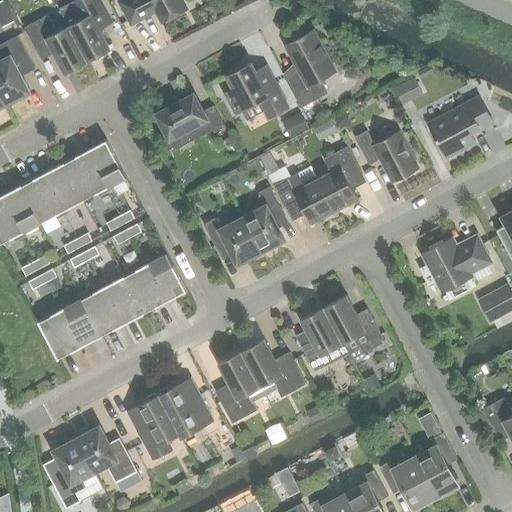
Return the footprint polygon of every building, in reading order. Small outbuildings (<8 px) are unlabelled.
[(63,17),(68,26),(87,61),(110,49),(95,21),(108,15),(100,0),(75,0),(72,2),(72,1),(71,2),(76,10),(63,17)] [(121,0),(119,2),(131,24),(150,13),(149,12),(154,9),(161,22),(186,8),(181,0),(121,0)] [(64,73),(87,61),(68,26),(56,32),(47,15),(24,27),(37,52),(49,45),(64,73)] [(319,79),(335,71),(313,30),(285,46),(299,72),(285,80),(300,108),(327,93),(319,79)] [(0,54),(3,59),(0,60),(0,93),(6,104),(30,91),(17,68),(31,61),(17,36),(0,44),(0,54)] [(227,76),(244,108),(259,100),(268,117),(287,107),(274,82),(263,88),(251,64),(227,76)] [(394,89),(402,103),(422,93),(415,79),(394,89)] [(193,94),(156,114),(169,139),(188,129),(193,139),(211,129),(213,133),(224,127),(213,106),(203,111),(193,94)] [(480,130),(493,123),(478,96),(428,123),(446,157),(475,142),(469,132),(478,127),(480,130)] [(290,118),(298,134),(309,128),(301,112),(293,117),(290,118)] [(346,126),(340,115),(335,118),(341,129),(346,126)] [(319,126),(325,137),(336,131),(331,120),(319,126)] [(366,131),(354,137),(369,165),(380,159),(392,181),(417,168),(398,132),(374,145),(366,131)] [(106,140),(83,152),(105,194),(111,190),(109,186),(126,177),(106,140)] [(329,169),(316,176),(335,212),(358,199),(346,178),(360,171),(347,146),(323,159),(329,169)] [(98,197),(105,194),(83,152),(62,163),(82,201),(96,193),(98,197)] [(259,157),(265,167),(275,162),(269,152),(259,157)] [(67,209),(82,201),(62,163),(40,175),(62,216),(69,213),(67,209)] [(335,212),(316,176),(310,166),(273,185),(286,210),(300,203),(312,224),(335,212)] [(40,175),(19,186),(39,224),(54,216),(56,220),(62,216),(40,175)] [(19,186),(0,195),(0,201),(20,239),(26,235),(24,231),(39,224),(19,186)] [(265,206),(243,218),(262,254),(269,250),(271,246),(283,239),(270,214),(281,209),(269,187),(258,193),(265,206)] [(14,242),(20,239),(0,201),(0,244),(12,238),(14,242)] [(118,217),(122,225),(134,218),(130,210),(118,217)] [(511,213),(504,217),(507,223),(496,230),(511,260),(511,259),(511,213)] [(118,217),(106,223),(110,231),(122,225),(118,217)] [(255,258),(262,254),(243,218),(221,230),(214,218),(203,224),(215,246),(225,241),(237,263),(250,256),(255,258)] [(130,238),(141,232),(137,223),(125,230),(130,238)] [(125,230),(113,236),(118,244),(130,238),(125,230)] [(75,239),(80,247),(92,241),(87,233),(75,239)] [(450,239),(424,253),(429,264),(421,269),(428,283),(437,279),(443,289),(449,286),(453,294),(466,287),(462,279),(469,276),(467,272),(488,261),(475,238),(461,246),(462,248),(454,252),(449,242),(451,241),(450,239)] [(75,239),(63,245),(68,253),(80,247),(75,239)] [(82,253),(86,261),(99,254),(95,246),(82,253)] [(74,267),(86,261),(82,253),(70,259),(74,267)] [(147,258),(141,261),(163,303),(186,291),(166,253),(149,262),(147,258)] [(37,270),(49,263),(45,255),(33,261),(37,270)] [(33,261),(21,268),(25,276),(37,270),(33,261)] [(137,269),(122,276),(142,314),(163,303),(141,261),(135,265),(137,269)] [(56,277),(52,268),(40,275),(44,283),(56,277)] [(44,283),(40,275),(28,281),(32,289),(44,283)] [(105,280),(99,284),(121,325),(142,314),(122,276),(107,284),(105,280)] [(511,310),(511,292),(507,283),(478,299),(490,322),(511,310)] [(79,294),(81,298),(101,336),(121,325),(99,284),(79,294)] [(351,360),(384,342),(369,313),(364,316),(356,314),(346,295),(323,307),(342,342),(347,352),(351,360)] [(79,348),(101,336),(81,298),(65,307),(63,303),(57,306),(79,348)] [(58,359),(79,348),(57,306),(50,310),(52,314),(38,321),(58,359)] [(347,352),(342,342),(323,307),(300,319),(308,334),(297,339),(313,369),(324,364),(347,352)] [(264,339),(241,351),(260,386),(272,380),(281,397),(306,384),(293,359),(279,366),(264,339)] [(248,393),(260,386),(241,351),(218,363),(233,391),(219,398),(232,423),(257,410),(248,393)] [(371,394),(380,390),(375,381),(366,385),(371,394)] [(180,383),(159,395),(179,434),(180,438),(202,426),(198,417),(208,412),(199,394),(189,400),(180,383)] [(167,440),(179,434),(159,395),(137,406),(150,430),(140,436),(152,459),(172,449),(167,440)] [(511,439),(511,412),(504,397),(482,409),(495,433),(506,428),(511,439)] [(99,426),(76,438),(94,472),(106,465),(115,482),(137,471),(123,446),(113,452),(99,426)] [(436,445),(414,457),(436,496),(438,495),(439,498),(456,489),(455,486),(457,485),(444,459),(445,459),(444,458),(453,454),(456,460),(457,459),(443,433),(432,438),(436,445)] [(82,478),(94,472),(76,438),(53,451),(67,476),(53,484),(66,508),(80,501),(76,493),(87,487),(82,478)] [(334,460),(336,453),(334,449),(325,453),(329,462),(334,460)] [(414,508),(436,496),(414,457),(393,468),(389,461),(379,467),(393,493),(394,492),(391,487),(399,482),(399,483),(400,483),(414,508)] [(367,482),(345,493),(355,511),(382,511),(375,496),(375,495),(383,491),(386,496),(388,496),(373,469),(363,475),(367,482)] [(299,491),(293,480),(282,485),(287,497),(299,491)] [(157,495),(151,484),(132,494),(137,505),(157,495)] [(355,511),(345,493),(324,505),(320,498),(310,503),(314,511),(355,511)] [(307,511),(302,502),(283,511),(307,511)]
